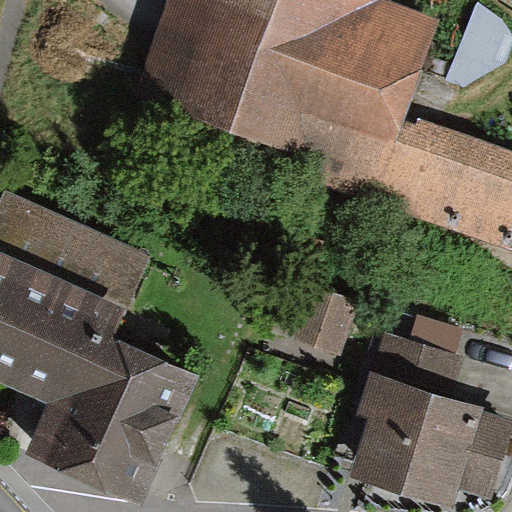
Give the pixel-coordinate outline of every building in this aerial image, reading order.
[(144,0),(112,93),(511,232),(511,147),(383,102),(417,6),(399,0),(144,0)] [(474,4),(457,69),(491,79),(509,14),(474,4)] [(0,191),(0,361),(30,375),(6,429),(121,481),(181,349),(100,313),(128,250),(0,191)] [(292,339),(348,347),(356,289),(301,280),(292,339)] [(358,370),(335,459),(436,485),(440,470),(479,480),(498,406),(358,370)]
